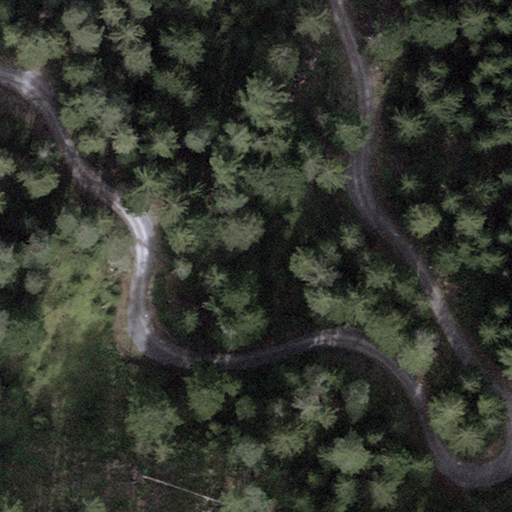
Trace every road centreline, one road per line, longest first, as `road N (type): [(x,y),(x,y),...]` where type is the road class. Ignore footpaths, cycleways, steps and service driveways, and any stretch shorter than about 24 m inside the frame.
road 1 (track): [(511,449),(499,466),(475,476),(444,463),(382,359),(340,339),(216,366),(161,351),(135,310),(143,233),(74,161),(43,97),(0,74)]
road 2 (track): [(337,0),(359,71),(359,189),(466,355),(511,408)]
